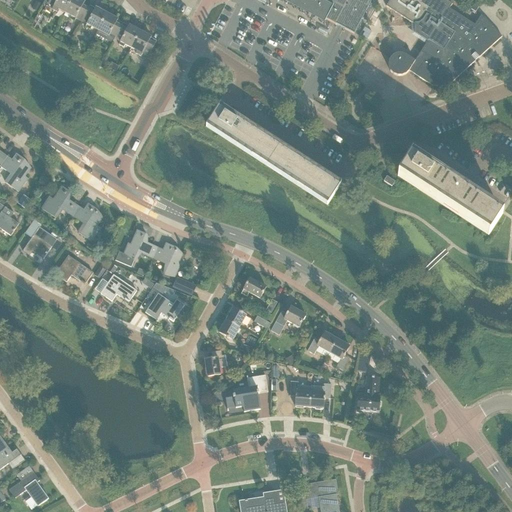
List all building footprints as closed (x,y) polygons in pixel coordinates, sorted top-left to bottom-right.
[(65,13),(71,0),(49,0),(48,4),(54,7),(52,10),(57,13),(59,10),(65,13)] [(82,22),(88,9),(83,6),(85,2),(80,0),(71,0),(65,13),(71,16),(69,19),(74,22),(76,19),(82,22)] [(288,0),(353,34),(371,0),(288,0)] [(449,9),(452,5),(444,0),(390,0),(386,7),(411,23),(414,35),(426,43),(414,61),(405,55),(401,54),(397,54),(393,56),(390,59),(388,63),(388,67),(390,72),(393,75),(397,76),(402,76),(406,74),(409,71),(433,87),(449,85),(502,37),(484,18),(481,16),(474,25),(449,9)] [(98,31),(107,14),(96,8),(94,12),(88,9),(82,22),(87,25),(85,28),(90,30),(92,28),(98,31)] [(107,14),(98,31),(96,35),(112,44),(115,39),(121,26),(116,24),(118,20),(107,14)] [(500,23),(497,26),(504,34),(507,30),(500,23)] [(131,48),(140,31),(129,26),(127,29),(121,26),(115,39),(120,42),(119,45),(124,48),(125,45),(131,48)] [(372,32),(365,28),(360,35),(367,39),(372,32)] [(140,31),(131,48),(137,52),(136,54),(141,57),(142,54),(148,57),(155,44),(149,41),(151,37),(140,31)] [(327,206),(341,184),(220,106),(206,128),(327,206)] [(8,157),(1,167),(6,171),(8,168),(13,172),(5,183),(18,192),(27,179),(24,177),(30,169),(22,160),(23,159),(17,155),(13,161),(8,157)] [(488,236),(502,214),(412,155),(397,177),(488,236)] [(392,187),(395,182),(386,177),(383,182),(392,187)] [(73,218),(79,207),(68,200),(70,193),(62,187),(53,200),(49,198),(42,209),(56,219),(63,208),(69,211),(67,214),(73,218)] [(25,206),(30,199),(25,195),(19,202),(25,206)] [(79,207),(73,218),(78,221),(80,219),(85,222),(78,233),(91,242),(100,229),(96,226),(102,218),(94,210),(94,208),(89,205),(84,211),(79,207)] [(14,214),(5,208),(2,212),(1,212),(0,214),(0,229),(11,236),(19,224),(10,218),(14,214)] [(32,239),(23,252),(29,256),(32,251),(43,259),(52,247),(43,241),(46,237),(37,231),(40,226),(35,223),(26,235),(32,239)] [(153,259),(158,248),(145,242),(146,235),(138,231),(131,245),(129,244),(124,255),(134,261),(140,254),(153,259)] [(158,248),(153,259),(166,265),(164,275),(174,278),(179,265),(178,264),(182,255),(172,248),(173,247),(166,244),(163,251),(158,248)] [(85,285),(93,273),(68,256),(55,275),(66,283),(71,276),(85,285)] [(125,270),(128,264),(122,262),(120,268),(125,270)] [(100,280),(105,272),(100,269),(94,277),(100,280)] [(128,303),(136,291),(113,275),(100,294),(112,302),(116,295),(128,303)] [(260,299),(266,288),(249,278),(241,294),(247,298),(249,293),(260,299)] [(172,288),(192,296),(195,289),(176,280),(172,288)] [(159,293),(162,288),(157,284),(153,290),(159,293)] [(173,305),(158,294),(145,313),(156,321),(161,314),(173,322),(184,305),(177,300),(173,305)] [(271,313),(277,303),(272,300),(266,311),(271,313)] [(306,316),(291,307),(287,315),(281,312),(270,331),(279,336),(287,322),(299,328),(306,316)] [(225,321),(239,328),(246,316),(232,308),(225,321)] [(267,329),(270,324),(257,317),(254,322),(267,329)] [(232,341),(239,328),(225,321),(219,333),(232,341)] [(329,353),(337,340),(325,333),(320,342),(314,339),(307,351),(314,355),(318,347),(329,353)] [(337,340),(329,353),(340,360),(336,368),(343,371),(350,358),(344,355),(349,347),(337,340)] [(253,356),(255,350),(241,344),(239,350),(253,356)] [(221,356),(221,351),(211,353),(212,359),(204,360),(207,377),(220,375),(219,369),(227,367),(225,356),(221,356)] [(359,369),(368,370),(369,361),(361,360),(359,369)] [(265,376),(247,379),(248,389),(224,393),(227,409),(235,408),(243,407),(243,412),(260,410),(257,395),(268,393),(265,376)] [(377,397),(378,378),(367,377),(366,396),(358,395),(357,412),(378,413),(379,397),(377,397)] [(310,392),(311,387),(298,386),(298,382),(291,382),(290,397),(296,397),(295,407),(309,408),(310,392)] [(310,392),(309,408),(323,409),(324,399),(330,400),(331,385),(324,384),(323,393),(310,392)] [(12,453),(0,436),(0,470),(21,455),(17,450),(12,453)] [(48,499),(37,483),(39,481),(33,473),(9,491),(15,499),(26,491),(37,507),(48,499)] [(339,511),(336,495),(338,495),(336,480),(294,487),(296,505),(307,503),(306,500),(318,498),(320,511),(339,511)] [(278,503),(276,492),(263,494),(263,498),(240,502),(241,511),(286,511),(285,502),(278,503)]
